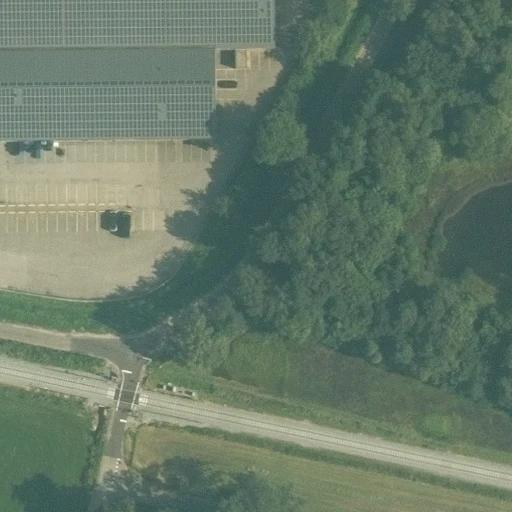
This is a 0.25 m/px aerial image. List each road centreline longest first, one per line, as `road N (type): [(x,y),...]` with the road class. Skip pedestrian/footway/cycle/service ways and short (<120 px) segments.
road 1 (unclassified): [(396,0),(261,258),(188,325),(137,355)]
road 2 (unclassified): [(137,355),(0,328)]
road 3 (unclassified): [(106,484),(137,355)]
